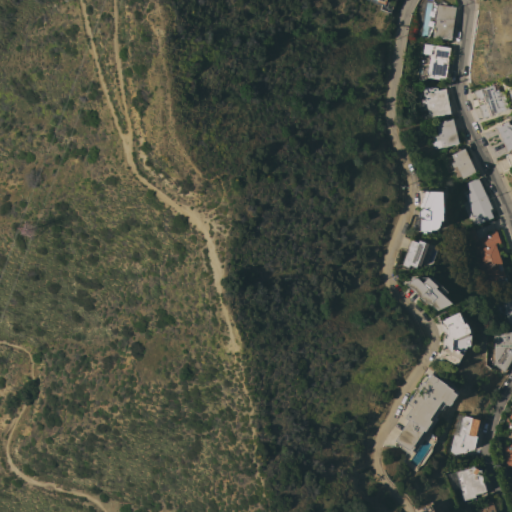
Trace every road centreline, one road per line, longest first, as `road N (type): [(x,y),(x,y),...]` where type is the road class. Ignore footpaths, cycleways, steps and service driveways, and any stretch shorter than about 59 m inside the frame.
road 1 (residential): [(406,511),(372,461),(376,440),(435,345),(429,324),(389,285),(385,270),(411,194),(390,127),(402,26)]
road 2 (track): [(104,511),(16,471),(9,447),(33,371),(25,350),(0,342)]
road 3 (residential): [(511,228),(455,89),(464,0)]
road 4 (track): [(77,0),(127,155)]
road 5 (track): [(127,155),(112,0)]
road 6 (track): [(127,155),(153,190),(194,220),(214,270)]
road 7 (residential): [(504,511),(484,445),(487,424),(511,386)]
